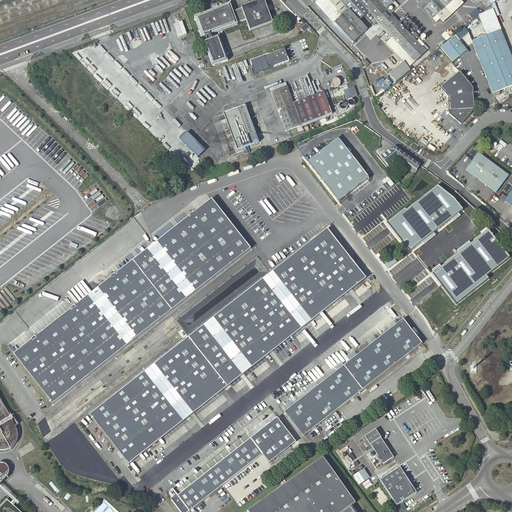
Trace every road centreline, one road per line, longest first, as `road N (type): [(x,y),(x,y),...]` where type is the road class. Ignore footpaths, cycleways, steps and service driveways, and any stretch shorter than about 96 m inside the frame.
road 1 (unclassified): [(493,456),(448,365),(511,282)]
road 2 (secondary): [(0,60),(164,0)]
road 3 (secondary): [(132,0),(0,48)]
road 4 (tertiary): [(293,0),(355,65),(369,110)]
